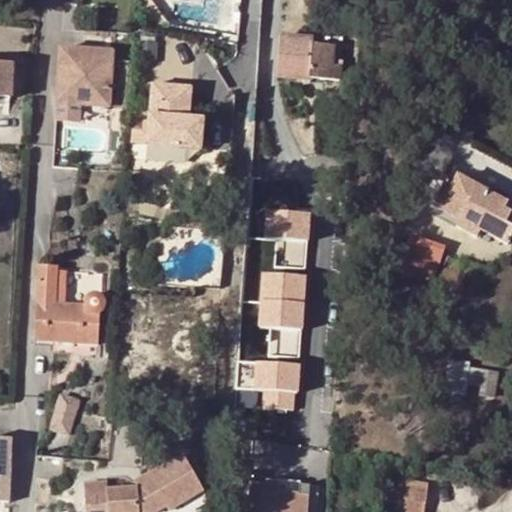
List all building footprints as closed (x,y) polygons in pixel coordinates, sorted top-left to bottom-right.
[(312,43),(312,37),(282,34),(279,72),(341,77),(341,71),(334,70),(336,46),(312,43)] [(344,41),(312,37),(312,43),(336,46),(334,70),(341,71),(344,41)] [(114,108),(119,49),(62,44),(57,103),(114,108)] [(11,97),(13,64),(0,62),(0,96),(4,97),(11,97)] [(197,118),(190,117),(193,87),(153,84),(148,144),(194,148),(197,118)] [(511,204),(451,171),(434,205),(437,207),(460,220),(457,226),(477,237),(481,229),(508,244),(511,236),(511,204)] [(143,173),(129,172),(127,195),(141,196),(143,173)] [(460,220),(437,207),(433,213),(457,226),(460,220)] [(402,269),(435,279),(446,247),(412,236),(402,269)] [(59,267),(39,265),(36,338),(37,341),(38,341),(54,342),(54,354),(98,355),(100,313),(102,313),(104,312),(106,308),(107,301),(106,297),(101,293),(96,292),(91,293),(88,296),(86,298),(84,303),(58,302),(59,267)] [(265,274),(265,331),(312,330),(312,274),(265,274)] [(266,390),(265,409),(302,412),(307,366),(241,360),(239,388),(266,390)] [(496,396),(499,372),(471,368),(469,384),(482,386),(481,394),(496,396)] [(75,436),(84,399),(63,393),(54,431),(75,436)] [(0,503),(11,504),(15,440),(0,439),(0,503)] [(180,511),(208,498),(186,455),(133,480),(137,490),(113,493),(109,486),(83,488),(85,511),(180,511)] [(312,511),(314,493),(294,492),(295,481),(250,479),(247,511),(312,511)] [(424,511),(429,485),(405,481),(400,511),(424,511)]
